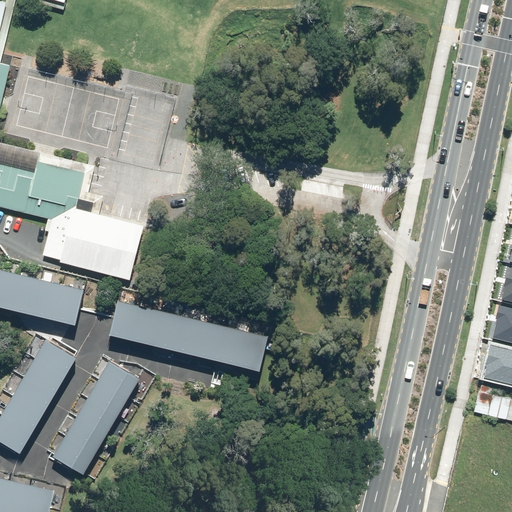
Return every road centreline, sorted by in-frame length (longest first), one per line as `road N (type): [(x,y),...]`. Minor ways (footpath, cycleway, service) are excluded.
road 1 (secondary): [(478,194),(412,491)]
road 2 (secondary): [(432,256),(489,0)]
road 3 (secondary): [(374,511),(432,256)]
road 4 (secondary): [(511,41),(478,194)]
